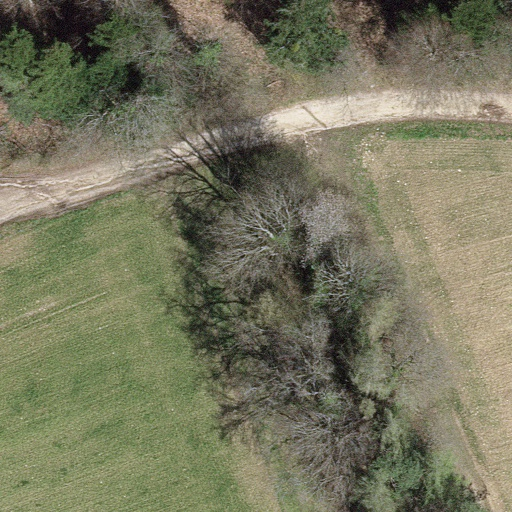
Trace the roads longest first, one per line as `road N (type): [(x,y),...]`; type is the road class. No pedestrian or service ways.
road 1 (track): [(511,110),(427,101),(317,114),(0,212)]
road 2 (track): [(317,114),(405,281),(478,511)]
